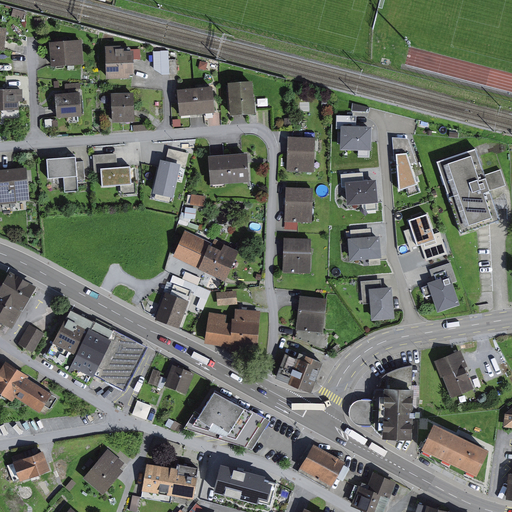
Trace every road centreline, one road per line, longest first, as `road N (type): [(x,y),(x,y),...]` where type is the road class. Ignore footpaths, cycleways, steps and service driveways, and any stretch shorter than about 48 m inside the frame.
road 1 (residential): [(0,147),(262,131),(272,145),(274,338),(261,386)]
road 2 (primary): [(261,386),(0,251)]
road 3 (primary): [(511,319),(367,350),(320,418)]
road 4 (residential): [(150,428),(270,466),(356,511)]
road 5 (primary): [(498,511),(430,483),(320,418)]
road 6 (residential): [(0,339),(122,418)]
road 7 (residential): [(0,446),(106,428),(122,418)]
